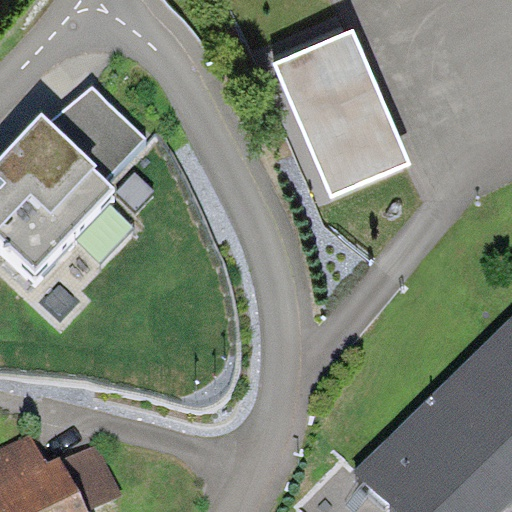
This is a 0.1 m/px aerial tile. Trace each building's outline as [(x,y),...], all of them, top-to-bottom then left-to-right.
[(91,101),(47,137),(41,132),(0,176),(0,251),(37,286),(113,205),(102,195),(144,150),(91,101)] [(357,151),(327,166),(340,190),(369,175),(357,151)] [(511,321),(357,474),(393,511),(509,511),(511,510),(511,321)] [(0,511),(86,511),(63,459),(50,465),(37,436),(0,452),(0,511)] [(63,459),(86,511),(119,497),(96,446),(63,459)]
